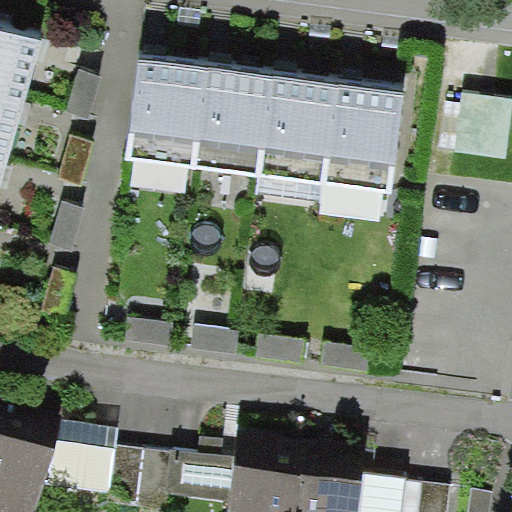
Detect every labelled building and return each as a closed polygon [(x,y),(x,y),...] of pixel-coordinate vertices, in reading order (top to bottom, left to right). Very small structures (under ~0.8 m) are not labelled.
[(0,160),(34,33),(0,23),(0,160)] [(400,81),(127,46),(113,153),(387,188),(400,81)] [(101,71),(74,65),(63,110),(90,116),(101,71)] [(511,105),(511,93),(455,86),(446,152),(505,160),(511,105)] [(91,140),(67,133),(55,177),(80,184),(91,140)] [(82,206),(56,199),(44,242),(70,250),(82,206)] [(71,273),(48,266),(34,308),(58,316),(71,273)] [(172,319),(124,311),(120,335),(168,343),(172,319)] [(236,330),(189,323),(185,346),(232,353),(236,330)] [(300,336),(255,329),(252,352),(296,358),(300,336)] [(366,345),(318,338),(315,359),(363,366),(366,345)] [(0,511),(23,511),(32,479),(109,488),(108,504),(137,507),(143,444),(113,441),(116,424),(0,395),(0,511)] [(230,458),(150,450),(143,507),(162,509),(165,480),(222,486),(219,511),(450,511),(454,476),(362,467),(366,428),(234,414),(230,458)]
